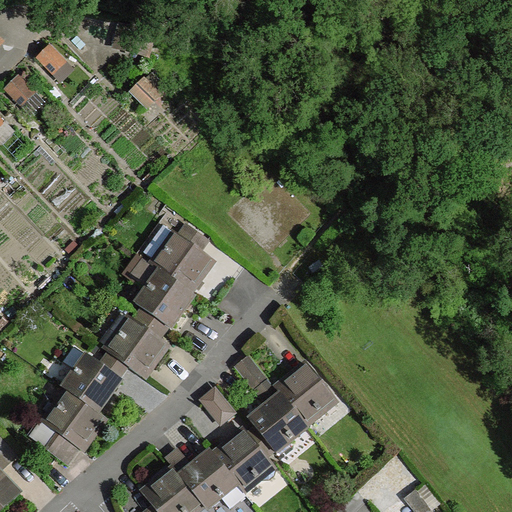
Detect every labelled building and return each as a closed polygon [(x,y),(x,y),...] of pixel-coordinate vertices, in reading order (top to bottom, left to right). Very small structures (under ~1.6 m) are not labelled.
[(57,44),(42,54),(56,74),(71,63),(57,44)] [(0,110),(0,129),(9,120),(0,110)] [(163,269),(140,302),(180,330),(204,295),(198,291),(220,260),(180,231),(156,265),(163,269)] [(150,379),(174,347),(136,319),(112,351),(150,379)] [(74,390),(50,423),(89,452),(114,416),(108,412),(129,381),(89,353),(66,386),(74,390)] [(287,395),(256,421),(288,458),(320,430),(315,424),(344,399),(312,362),(281,388),(287,395)] [(220,386),(205,399),(227,424),(242,411),(220,386)] [(252,494),(281,471),(251,434),(224,456),(219,451),(187,477),(181,469),(149,495),(162,511),(210,511),(213,510),(214,511),(220,511),(248,489),(252,494)] [(183,446),(172,455),(185,470),(196,460),(183,446)] [(0,465),(0,511),(8,511),(28,495),(0,465)]
